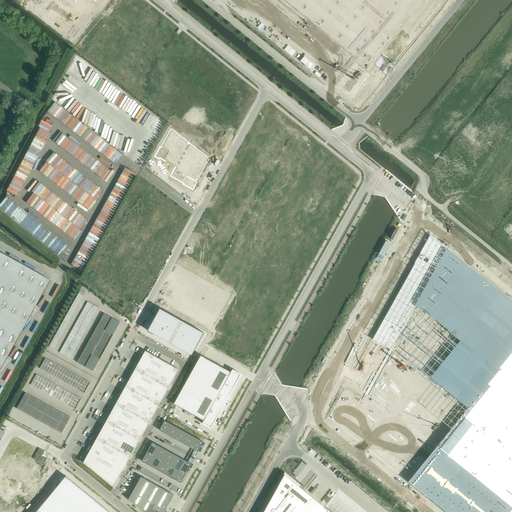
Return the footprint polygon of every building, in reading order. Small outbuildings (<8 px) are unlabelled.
[(284,0),(359,61),(344,80),(356,90),(379,61),(378,60),(426,0),(284,0)] [(274,129),(265,145),(296,162),(305,146),(274,129)] [(162,146),(156,156),(164,161),(165,159),(177,168),(170,180),(182,188),(181,190),(193,198),(200,186),(198,185),(213,159),(175,130),(164,147),(162,146)] [(321,169),(285,232),(302,242),(320,210),(317,209),(322,200),(325,201),(338,178),(321,169)] [(226,209),(212,233),(224,240),(229,230),(228,230),(236,215),(238,215),(253,188),(244,183),(230,208),(236,211),(234,214),(226,209)] [(0,372),(11,359),(7,356),(21,331),(40,308),(35,305),(50,280),(0,252),(0,372)] [(421,275),(348,407),(424,467),(463,402),(501,338),(421,275)] [(235,324),(230,333),(255,347),(260,337),(259,337),(274,311),(268,308),(269,306),(277,310),(291,286),(279,279),(274,288),(275,288),(266,304),(265,303),(249,331),(235,324)] [(173,302),(203,317),(214,296),(185,280),(173,302)] [(159,307),(147,328),(191,352),(202,332),(159,307)] [(511,346),(501,338),(463,402),(511,440),(511,346)] [(145,351),(140,360),(164,373),(169,364),(145,351)] [(201,355),(174,404),(204,421),(203,423),(211,428),(241,375),(232,370),(231,372),(201,355)] [(140,360),(136,368),(159,382),(164,373),(140,360)] [(169,364),(164,373),(174,378),(179,370),(169,364)] [(136,368),(131,377),(154,390),(159,382),(136,368)] [(164,373),(159,382),(169,387),(174,378),(164,373)] [(131,377),(126,386),(150,399),(154,390),(131,377)] [(159,382),(154,390),(164,396),(169,387),(159,382)] [(126,386),(121,395),(145,408),(150,399),(126,386)] [(154,390),(150,399),(159,404),(164,396),(154,390)] [(121,395),(116,403),(140,417),(145,408),(121,395)] [(150,399),(145,408),(154,413),(159,404),(150,399)] [(511,511),(511,440),(463,402),(424,467),(481,511),(511,511)] [(116,403),(111,412),(135,425),(140,417),(116,403)] [(145,408),(140,417),(150,422),(154,415),(154,413),(145,408)] [(111,412),(107,421),(130,434),(135,425),(111,412)] [(62,413),(60,417),(68,422),(70,418),(62,413)] [(60,417),(58,421),(66,425),(68,422),(60,417)] [(140,417),(135,425),(145,431),(150,422),(140,417)] [(58,421),(56,425),(64,430),(66,425),(58,421)] [(107,421),(102,430),(125,443),(130,434),(107,421)] [(162,426),(159,430),(164,433),(167,428),(169,423),(165,421),(162,426)] [(167,428),(164,433),(169,436),(171,431),(174,426),(169,423),(167,428)] [(56,425),(54,429),(62,434),(64,430),(56,425)] [(135,425),(130,434),(140,439),(145,431),(135,425)] [(171,431),(169,436),(174,438),(176,434),(179,429),(174,426),(171,431)] [(176,434),(174,438),(178,441),(179,441),(181,436),(184,431),(179,429),(176,434)] [(102,430),(97,438),(121,452),(125,443),(102,430)] [(181,436),(179,441),(183,444),(186,439),(189,434),(184,431),(181,436)] [(130,434),(125,443),(135,448),(140,439),(130,434)] [(186,439),(183,444),(188,446),(191,442),(194,437),(189,434),(186,439)] [(191,442),(188,446),(193,449),(196,444),(198,439),(194,437),(191,442)] [(97,438),(92,447),(116,460),(121,452),(97,438)] [(196,444),(193,449),(198,452),(201,447),(203,442),(198,439),(196,444)] [(153,442),(147,452),(152,455),(157,445),(153,442)] [(125,443),(121,452),(130,457),(135,448),(125,443)] [(157,445),(152,455),(157,458),(162,448),(157,445)] [(92,447),(83,463),(113,487),(125,466),(116,460),(92,447)] [(162,448),(157,458),(161,460),(167,450),(162,448)] [(167,450),(161,460),(166,463),(172,453),(167,450)] [(121,452),(116,460),(125,466),(129,459),(130,457),(121,452)] [(147,452),(142,461),(147,464),(152,455),(147,452)] [(172,453),(166,463),(171,466),(177,456),(172,453)] [(152,455),(147,464),(152,467),(157,458),(152,455)] [(177,456),(171,466),(176,468),(181,458),(177,456)] [(157,458),(152,467),(156,469),(161,460),(157,458)] [(181,458),(176,468),(181,471),(186,461),(181,458)] [(161,460),(156,469),(161,472),(166,463),(161,460)] [(186,461),(181,471),(186,474),(191,464),(186,461)] [(166,463),(161,472),(166,475),(171,466),(166,463)] [(171,466),(166,475),(171,477),(176,468),(171,466)] [(176,468),(171,477),(176,480),(181,471),(176,468)] [(181,471),(176,480),(181,483),(186,474),(181,471)] [(285,474),(263,511),(330,511),(298,486),(299,485),(285,474)] [(110,511),(66,475),(35,511),(110,511)] [(141,477),(128,500),(143,511),(166,511),(167,511),(165,511),(174,495),(141,477)]
